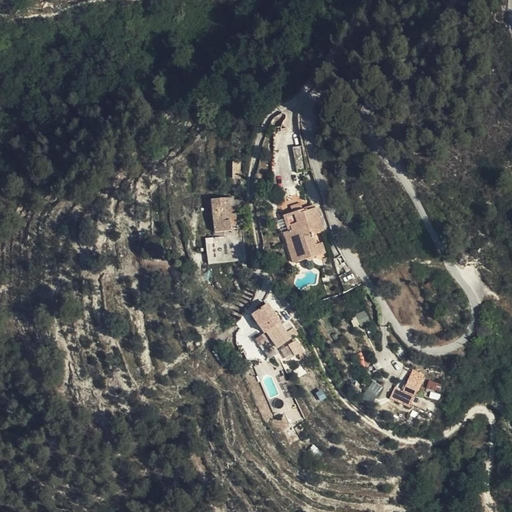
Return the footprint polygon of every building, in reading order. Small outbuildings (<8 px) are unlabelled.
[(293,164),(306,159),(297,135),(284,139),(293,164)] [(231,199),(231,193),(215,194),(217,228),(233,227),(231,199)] [(251,202),(250,195),(238,195),(238,199),(238,203),(251,202)] [(304,203),(294,207),(286,211),(285,208),(279,210),(291,239),(297,236),(305,254),(332,242),(328,232),(323,234),(323,238),(312,240),(310,221),(321,220),(322,227),(327,225),(317,198),(304,203)] [(292,202),(294,207),(304,203),(302,198),(292,202)] [(238,203),(238,199),(231,199),(233,227),(240,226),(238,203)] [(320,228),(322,227),(321,220),(310,221),(312,240),(323,238),(323,234),(322,235),(320,228)] [(242,258),(240,232),(208,233),(210,259),(242,258)] [(153,234),(144,234),(145,250),(154,250),(153,234)] [(297,236),(291,239),(298,257),(305,254),(297,236)] [(366,309),(361,294),(355,296),(357,301),(353,303),(356,313),(366,309)] [(277,298),(262,308),(272,324),(287,314),(277,298)] [(302,334),(294,340),(300,351),(304,348),(307,354),(312,351),(302,334)] [(427,390),(411,378),(404,386),(411,392),(404,402),(414,409),(427,390)] [(382,393),(388,386),(382,379),(376,385),(382,393)] [(309,414),(304,400),(298,402),(302,416),(309,414)]
